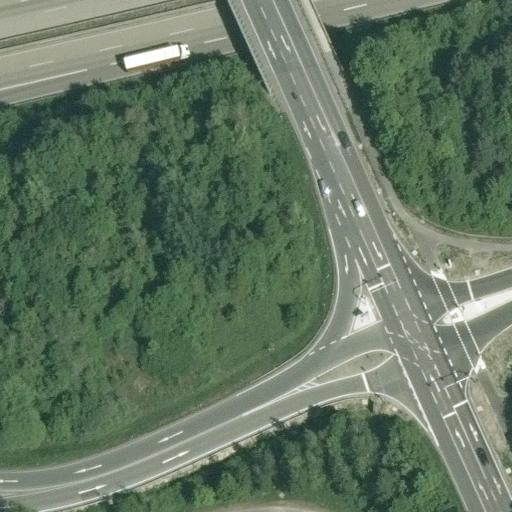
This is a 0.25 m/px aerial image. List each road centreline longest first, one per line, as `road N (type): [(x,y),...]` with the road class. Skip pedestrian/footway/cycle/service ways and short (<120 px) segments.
road 1 (motorway): [(0,510),(113,487),(307,405),(431,368)]
road 2 (motorway): [(327,365),(97,470),(0,482)]
road 3 (motorway): [(86,56),(336,0)]
road 4 (motorway): [(329,144),(358,282),(348,341),(327,365)]
road 5 (primary): [(414,330),(329,144)]
road 6 (primary): [(329,144),(266,0)]
road 7 (primary): [(496,511),(431,368)]
